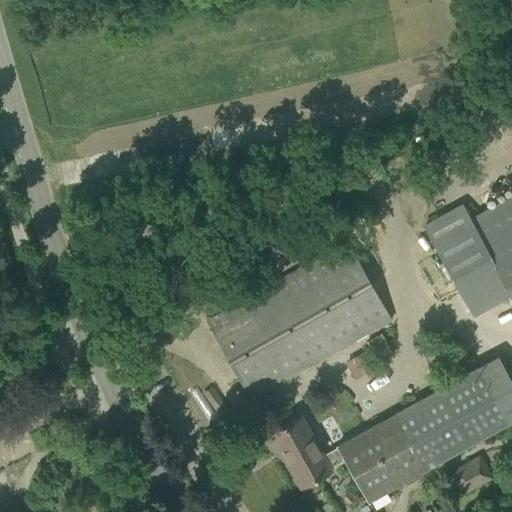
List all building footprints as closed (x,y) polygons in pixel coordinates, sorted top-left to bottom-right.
[(459,0),(461,8),(474,6),(480,5),(479,0),(459,0)] [(511,296),(511,195),(474,217),(466,203),(423,226),(470,311),(508,290),(511,296)] [(361,267),(368,263),(362,254),(355,258),(347,242),(210,317),(209,316),(205,318),(250,398),(391,321),(361,267)] [(287,423),(270,433),(300,486),(330,469),(329,467),(344,458),(368,500),(385,490),(507,421),(511,418),(511,402),(504,388),(488,359),(476,366),(321,453),(300,416),(287,423)] [(451,472),(462,491),(489,475),(478,456),(451,472)] [(102,511),(94,499),(72,511),(102,511)]
